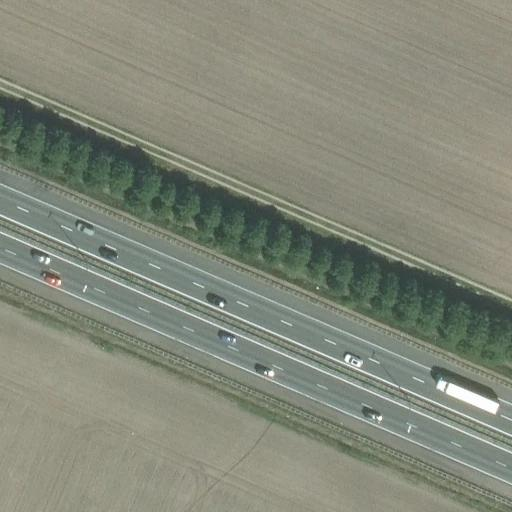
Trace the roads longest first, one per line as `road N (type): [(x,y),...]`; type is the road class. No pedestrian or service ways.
road 1 (motorway): [(511,420),(0,198)]
road 2 (motorway): [(0,247),(511,468)]
